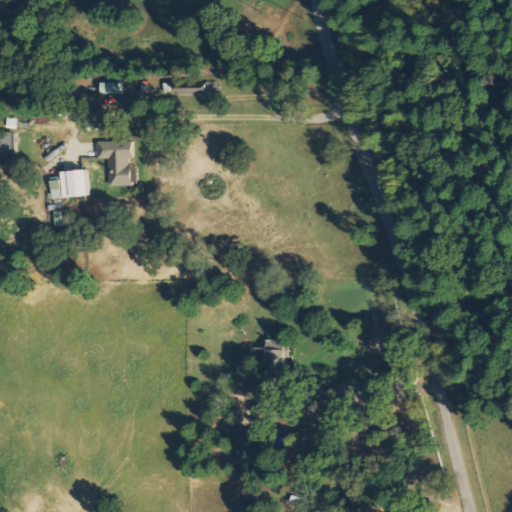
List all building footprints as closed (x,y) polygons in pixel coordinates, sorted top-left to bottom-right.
[(123,92),(123,81),(104,81),(104,92),(123,92)] [(211,81),(181,82),(181,96),(211,95),(211,81)] [(0,152),(14,152),(14,132),(0,131),(0,152)] [(100,141),(100,158),(111,158),(112,185),(138,185),(138,165),(132,165),(132,157),(137,157),(137,140),(100,141)] [(66,196),(93,195),(92,169),(65,170),(66,196)] [(52,199),(64,198),(63,179),(51,180),(52,199)] [(270,373),(290,373),(290,339),(271,338),(270,373)] [(260,393),(274,393),(274,378),(261,377),(260,393)] [(248,449),(238,449),(238,465),(247,465),(248,449)]
